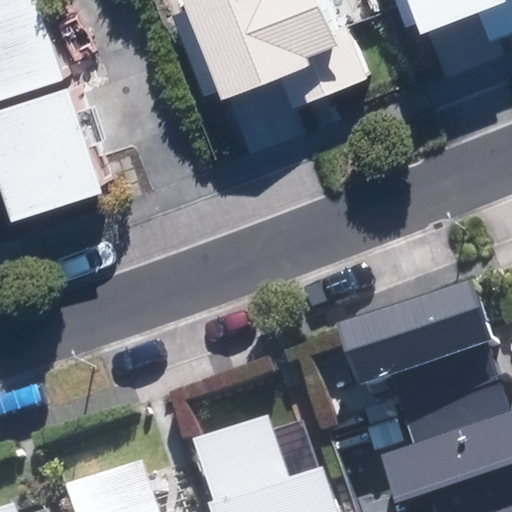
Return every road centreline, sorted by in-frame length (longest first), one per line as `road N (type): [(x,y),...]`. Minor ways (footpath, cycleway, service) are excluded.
road 1 (residential): [(198,281),(511,159)]
road 2 (residential): [(100,0),(198,281)]
road 3 (residential): [(0,349),(198,281)]
